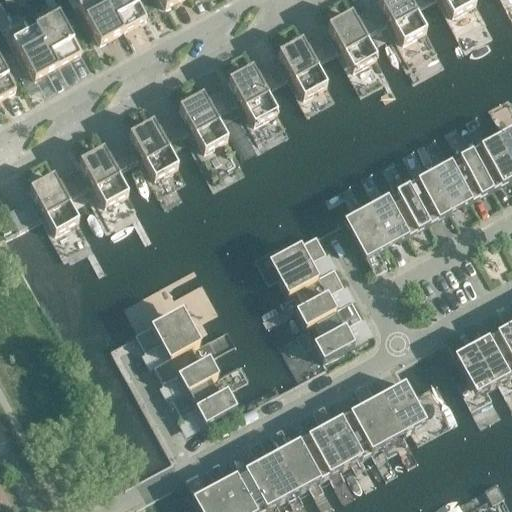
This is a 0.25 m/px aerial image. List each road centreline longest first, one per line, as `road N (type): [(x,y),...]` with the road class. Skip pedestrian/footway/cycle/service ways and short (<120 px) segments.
road 1 (residential): [(0,174),(330,0)]
road 2 (residential): [(257,0),(0,141)]
road 3 (residential): [(186,469),(392,358)]
road 4 (residential): [(360,299),(511,218)]
road 5 (residential): [(392,358),(511,294)]
road 6 (residential): [(186,469),(126,358)]
